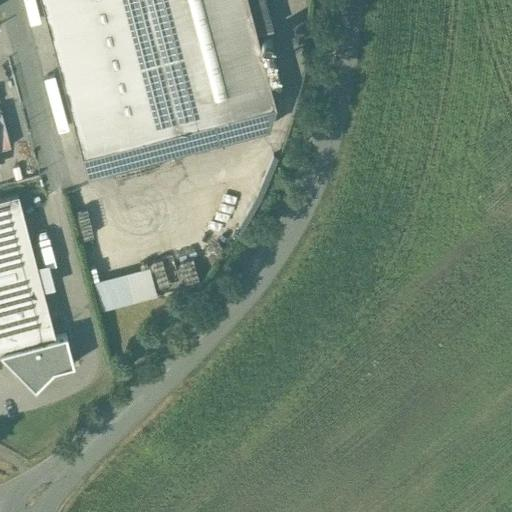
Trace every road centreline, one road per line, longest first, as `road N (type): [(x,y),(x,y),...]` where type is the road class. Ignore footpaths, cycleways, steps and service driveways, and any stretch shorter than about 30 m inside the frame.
road 1 (tertiary): [(8,511),(222,319),(275,250),(315,174),(341,86),(349,0)]
road 2 (unclassified): [(7,0),(55,184)]
